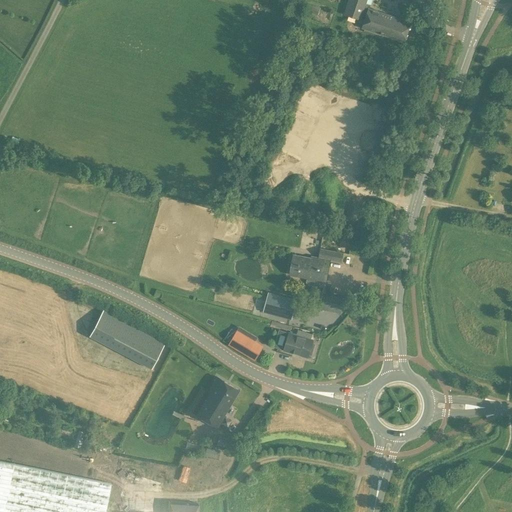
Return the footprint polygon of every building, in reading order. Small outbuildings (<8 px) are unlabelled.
[(367,0),(349,0),(344,14),(360,19),(361,18),(365,19),(362,27),(404,41),(411,23),(369,8),(370,5),(366,3),(367,0)] [(314,6),(309,4),(307,10),(312,12),(312,13),(318,15),(320,8),(314,6)] [(293,254),(289,274),(307,278),(307,279),(325,283),(330,259),(341,262),(343,252),(321,248),(319,257),(311,255),(311,257),(293,254)] [(268,293),(263,312),(291,319),(296,300),(268,293)] [(322,294),(319,308),(346,314),(350,310),(352,297),(343,296),(343,298),(322,294)] [(165,342),(103,309),(88,336),(151,369),(165,342)] [(247,355),(255,341),(237,331),(229,344),(247,355)] [(313,339),(289,332),(283,349),(308,357),(313,339)] [(216,427),(239,390),(217,376),(208,391),(158,381),(158,383),(110,374),(102,414),(147,423),(145,430),(189,439),(194,413),(216,427)] [(236,440),(218,435),(216,444),(234,449),(236,440)] [(217,457),(218,450),(206,448),(204,455),(217,457)] [(0,511),(104,511),(110,483),(0,460),(0,511)] [(185,482),(190,468),(182,465),(177,480),(185,482)] [(169,511),(197,511),(198,503),(170,501),(169,511)]
